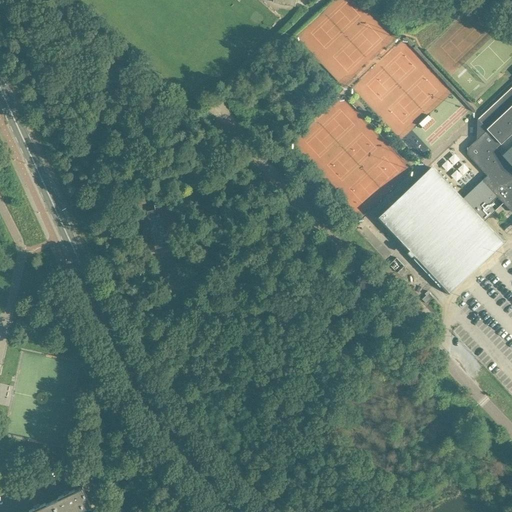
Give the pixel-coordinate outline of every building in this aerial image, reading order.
[(473,143),(471,144),(467,148),(467,154),(487,175),(462,199),(433,168),(378,220),(379,221),(379,220),(386,228),(386,229),(419,264),(421,265),(421,266),(446,293),(501,241),(483,222),(495,211),(495,210),(503,203),(507,203),(511,208),(511,86),(477,119),(477,139),(477,143),(473,143)] [(167,207),(140,213),(148,248),(175,242),(167,207)] [(422,299),(426,304),(433,297),(427,291),(424,294),(426,295),(422,299)] [(53,501),(58,511),(73,511),(90,504),(91,506),(82,487),(81,488),(81,487),(75,490),(75,488),(69,491),(69,493),(65,495),(64,493),(64,494),(58,496),(59,498),(53,501)] [(58,511),(53,501),(46,504),(46,502),(40,505),(40,507),(36,509),(35,507),(29,510),(30,511),(28,511),(58,511)]
